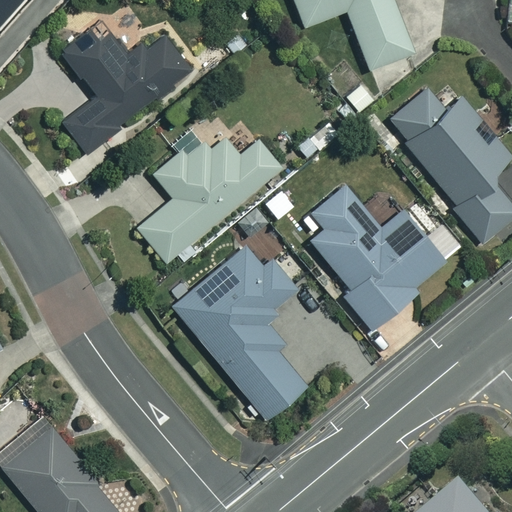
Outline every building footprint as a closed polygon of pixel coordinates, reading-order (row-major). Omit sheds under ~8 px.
[(0,0),(0,21),(18,0),(0,0)] [(290,0),(300,25),(343,9),(365,68),(408,52),(389,0),(290,0)] [(159,31),(149,39),(122,4),(59,53),(92,96),(61,121),(84,151),(189,69),(159,31)] [(374,98),(362,82),(344,95),(355,111),(374,98)] [(440,107),(424,85),(385,114),(478,241),(511,215),(511,206),(486,170),(507,155),(461,92),(440,107)] [(337,133),(327,120),(296,146),(306,158),(337,133)] [(211,150),(197,134),(150,173),(170,196),(133,226),(162,261),(277,165),(243,124),(211,150)] [(376,226),(340,183),(306,211),(319,226),(306,238),(347,287),(339,293),(367,327),(412,289),(409,285),(440,259),(398,208),(376,226)] [(295,295),(249,240),(171,304),(260,411),(299,379),(274,349),(283,342),(269,325),(280,315),(277,311),(295,295)] [(116,511),(44,417),(0,450),(0,464),(36,511),(116,511)] [(486,511),(460,481),(424,511),(486,511)]
